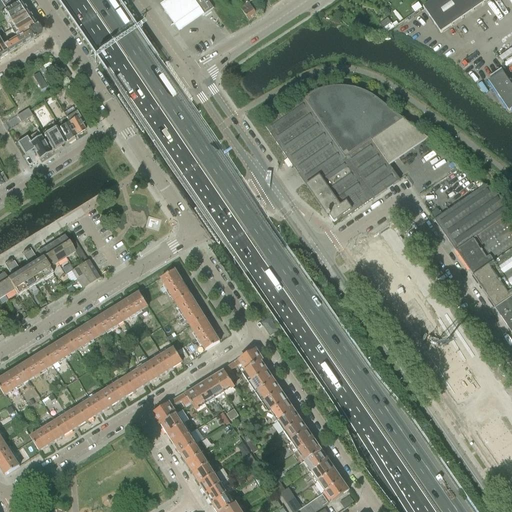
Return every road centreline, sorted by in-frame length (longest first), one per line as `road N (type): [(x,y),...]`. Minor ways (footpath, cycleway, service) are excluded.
road 1 (motorway): [(453,511),(103,0)]
road 2 (motorway): [(73,0),(423,511)]
road 3 (unclassified): [(511,360),(398,202),(322,250)]
road 4 (tertiary): [(498,511),(352,303)]
road 5 (tertiary): [(0,353),(196,233)]
road 6 (residential): [(258,336),(372,497)]
road 7 (residential): [(0,490),(136,412)]
road 8 (residential): [(0,199),(121,120)]
road 9 (residential): [(136,412),(258,336)]
road 10 (tertiary): [(196,233),(121,120)]
road 11 (tertiary): [(274,182),(200,74)]
road 12 (tertiary): [(189,80),(261,181)]
road 13 (residential): [(258,336),(196,233)]
